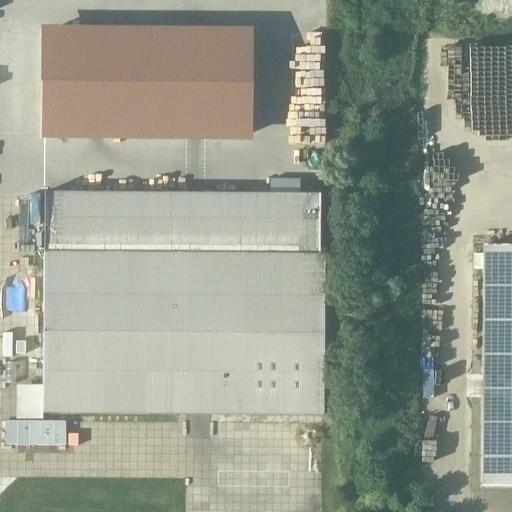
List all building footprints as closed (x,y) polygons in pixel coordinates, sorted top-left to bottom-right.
[(91,88),(90,58),(68,58),(69,105),(89,105),(89,93),(75,94),(75,88),(91,88)] [(196,72),(179,72),(179,108),(196,108),(196,72)] [(51,106),(53,84),(37,82),(35,104),(51,106)] [(214,129),(241,130),(242,108),(215,107),(214,129)] [(197,108),(196,130),(211,130),(212,108),(197,108)] [(316,169),(316,117),(285,117),(285,169),(316,169)] [(184,186),(183,171),(165,171),(166,187),(184,186)] [(291,191),(290,176),(273,176),(274,192),(291,191)] [(41,414),(321,416),(322,256),(317,256),(318,196),(42,194),(42,393),(17,393),(17,418),(41,418),(41,414)] [(511,246),(482,247),(481,487),(511,487),(511,246)] [(315,511),(315,427),(241,428),(241,445),(270,444),(270,460),(202,461),(201,511),(315,511)] [(33,473),(123,483),(127,449),(116,448),(118,435),(78,431),(76,452),(67,451),(65,467),(55,466),(56,463),(35,461),(33,473)] [(0,461),(0,479),(31,479),(31,461),(0,461)]
